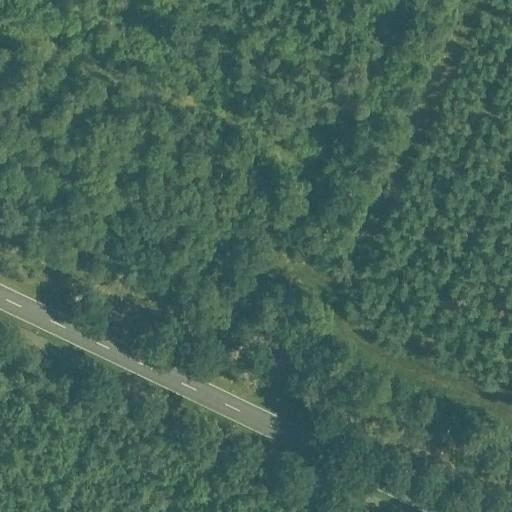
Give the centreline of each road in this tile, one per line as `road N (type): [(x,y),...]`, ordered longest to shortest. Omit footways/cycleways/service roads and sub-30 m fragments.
road 1 (secondary): [(461,511),(0,293)]
road 2 (track): [(198,387),(396,0)]
